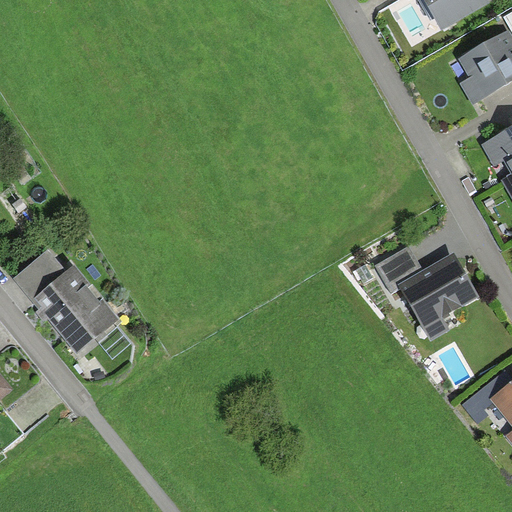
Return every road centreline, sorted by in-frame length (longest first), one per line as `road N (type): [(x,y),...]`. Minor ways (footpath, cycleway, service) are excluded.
road 1 (residential): [(511,294),(344,0)]
road 2 (track): [(166,511),(79,402)]
road 3 (residential): [(79,402),(0,303)]
